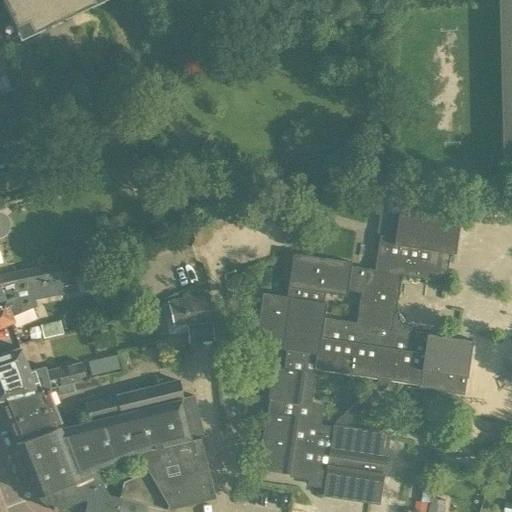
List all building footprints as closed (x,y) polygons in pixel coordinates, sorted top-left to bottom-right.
[(1,0),(20,38),(44,27),(43,26),(63,16),(63,17),(100,0),(1,0)] [(511,0),(500,0),(501,5),(505,157),(511,156),(511,0)] [(268,399),(269,399),(267,413),(266,413),(258,468),(309,476),(308,485),(323,487),(322,495),(378,504),(388,434),(333,425),(332,428),(319,426),(322,405),(310,404),(315,368),(418,384),(421,369),(465,376),(471,341),(456,338),(457,334),(441,331),(440,336),(391,329),(400,275),(444,282),(448,252),(454,253),(459,218),(399,208),(387,206),(389,195),(396,196),(397,188),(378,185),(373,214),(378,215),(375,235),(380,236),(374,270),(365,269),(350,266),(350,262),(292,254),(286,296),(262,293),(254,345),(284,349),(286,349),(283,369),(273,367),(268,399)] [(0,237),(4,235),(6,232),(9,227),(9,222),(8,219),(5,215),(1,212),(0,211),(0,237)] [(0,302),(4,301),(6,305),(35,300),(88,289),(109,285),(107,275),(95,277),(94,270),(62,277),(59,262),(12,272),(0,274),(0,302)] [(213,340),(209,295),(168,302),(161,304),(168,334),(187,332),(188,343),(213,340)] [(4,301),(0,302),(0,324),(12,320),(11,317),(13,316),(18,331),(48,319),(42,304),(36,307),(35,300),(6,305),(4,301)] [(65,320),(45,322),(47,334),(66,332),(65,320)] [(0,398),(85,380),(97,377),(94,365),(90,366),(88,360),(81,362),(81,361),(46,369),(44,365),(27,370),(18,346),(0,353),(0,398)] [(85,380),(0,398),(14,438),(52,424),(51,422),(58,420),(49,398),(98,384),(97,377),(85,380)] [(176,379),(115,394),(119,413),(181,397),(176,379)] [(115,394),(84,402),(88,420),(119,413),(115,394)] [(194,395),(181,398),(190,437),(203,433),(194,395)] [(55,428),(14,444),(33,495),(96,470),(96,471),(137,454),(148,472),(167,505),(166,510),(214,498),(199,437),(191,439),(190,437),(181,398),(88,420),(55,428)] [(96,470),(33,495),(34,497),(39,495),(41,500),(54,511),(59,511),(143,511),(145,505),(165,510),(166,510),(167,505),(148,472),(124,483),(120,498),(106,494),(96,471),(96,470)] [(429,503),(426,511),(443,511),(445,507),(429,503)]
